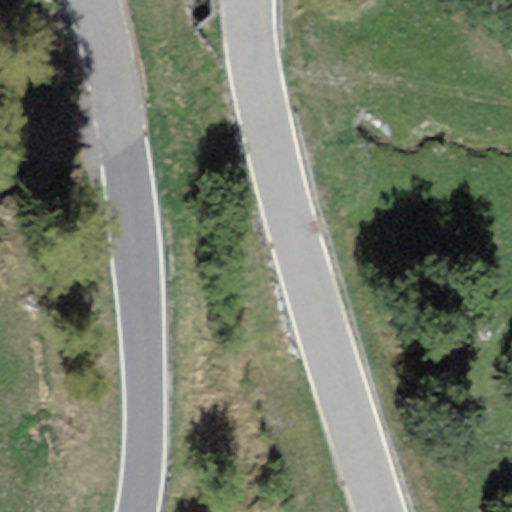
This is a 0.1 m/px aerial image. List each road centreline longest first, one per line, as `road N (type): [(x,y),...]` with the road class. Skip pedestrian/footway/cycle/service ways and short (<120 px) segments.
road 1 (unclassified): [(251,0),(265,132),(379,511)]
road 2 (unclassified): [(143,511),(152,472),(135,210),(92,0)]
